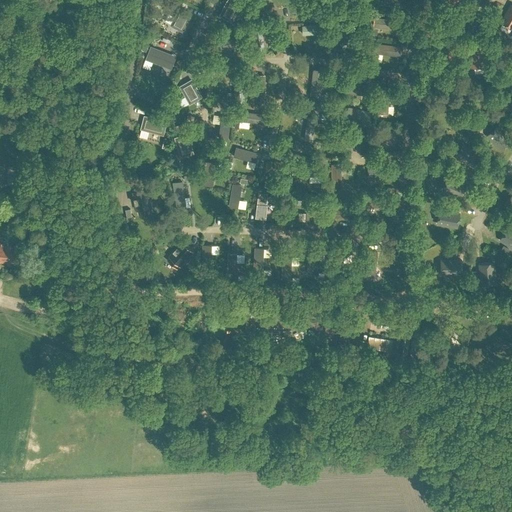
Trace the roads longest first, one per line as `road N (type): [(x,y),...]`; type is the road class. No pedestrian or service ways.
road 1 (track): [(411,302),(260,291),(100,294),(52,307),(0,299)]
road 2 (residential): [(412,94),(403,237),(411,302),(511,310)]
road 3 (track): [(128,0),(100,294)]
